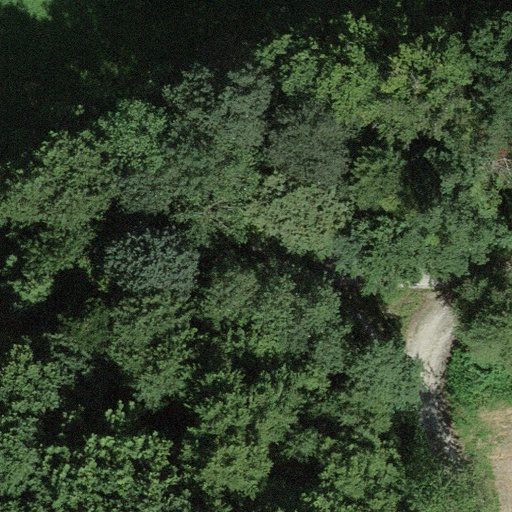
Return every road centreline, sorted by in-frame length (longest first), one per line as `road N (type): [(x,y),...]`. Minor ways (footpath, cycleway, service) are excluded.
road 1 (residential): [(511,273),(221,255),(0,228)]
road 2 (track): [(293,260),(357,322),(416,398),(465,511)]
